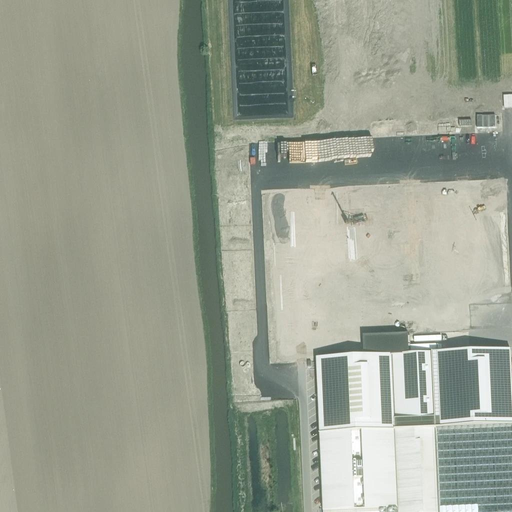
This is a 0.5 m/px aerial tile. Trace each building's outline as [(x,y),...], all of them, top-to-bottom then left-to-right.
[(369,141),(353,141),(353,154),(369,154),(369,141)] [(345,232),(269,236),(275,361),(317,359),(364,357),(363,337),(362,308),(508,302),(505,225),(425,229),(423,185),(343,189),(345,232)] [(364,357),(317,359),(320,433),(324,511),(398,508),(397,511),(440,511),(437,429),(395,430),(392,355),(408,355),(407,335),(363,337),(364,357)] [(511,350),(408,355),(392,355),(395,430),(437,429),(511,425),(511,350)] [(511,511),(511,425),(437,429),(440,511),(511,511)]
